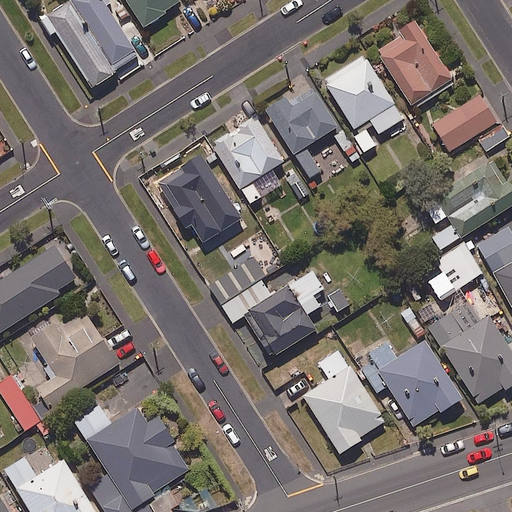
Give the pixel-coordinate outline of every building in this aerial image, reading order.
[(78,0),(70,6),(117,77),(140,61),(100,0),(78,0)] [(124,0),(142,28),(167,13),(164,8),(177,0),(124,0)] [(117,77),(70,6),(42,24),(53,41),(58,38),(94,92),(117,77)] [(452,81),(412,19),(395,29),(399,35),(375,51),(412,107),(452,81)] [(365,128),(371,124),(377,133),(401,118),(363,55),(322,80),(352,129),(354,128),(357,133),(365,128)] [(303,146),(334,126),(309,86),(292,97),(289,92),(264,108),(292,152),(308,177),(318,170),(303,146)] [(495,121),(478,95),(430,124),(447,151),(495,121)] [(249,180),(281,161),(254,116),(245,122),(240,114),(224,123),(229,131),(210,143),(215,150),(205,156),(209,163),(219,157),(237,188),(247,204),(259,197),(249,180)] [(490,150),(509,137),(500,122),(476,138),(486,153),(490,150)] [(357,133),(350,138),(360,154),(375,145),(365,128),(357,133)] [(341,129),(332,136),(350,163),(360,156),(341,129)] [(474,137),(457,148),(466,162),(483,151),(474,137)] [(183,170),(164,182),(177,203),(169,207),(183,230),(190,226),(200,242),(238,219),(197,151),(178,163),(183,170)] [(511,203),(511,193),(489,158),(421,202),(434,223),(446,215),(451,223),(430,236),(439,250),(511,203)] [(292,164),(279,172),(289,189),(302,181),(292,164)] [(491,272),(511,259),(511,222),(475,244),(491,272)] [(481,272),(462,242),(434,260),(453,290),(481,272)] [(0,331),(62,292),(60,289),(78,278),(55,243),(0,278),(0,331)] [(214,280),(226,299),(282,262),(270,243),(214,280)] [(511,259),(491,272),(511,309),(511,259)] [(259,279),(220,304),(232,322),(243,315),(271,357),(314,328),(304,314),(318,305),(311,296),(323,288),(310,268),(285,285),(270,295),(259,279)] [(427,325),(477,402),(500,387),(502,390),(511,384),(511,356),(485,315),(479,319),(466,300),(427,325)] [(409,306),(399,313),(413,334),(423,327),(409,306)] [(57,317),(32,334),(50,363),(44,367),(51,378),(39,386),(53,406),(121,360),(87,309),(62,325),(57,317)] [(347,319),(332,328),(341,341),(355,331),(347,319)] [(386,384),(413,425),(436,410),(438,413),(461,398),(422,340),(396,357),(386,342),(368,353),(374,362),(362,370),(376,391),(386,384)] [(301,395),(338,453),(361,439),(359,436),(382,421),(338,349),(318,362),(328,378),(301,395)] [(42,419),(13,375),(0,383),(0,388),(26,429),(42,419)] [(112,422),(100,403),(76,419),(88,438),(111,472),(91,485),(108,511),(174,511),(171,506),(181,500),(169,481),(191,467),(174,441),(178,438),(162,415),(150,423),(138,405),(112,422)] [(48,417),(35,425),(44,439),(57,430),(48,417)] [(7,467),(33,511),(98,511),(65,458),(37,474),(26,455),(7,467)] [(0,511),(12,511),(2,495),(0,496),(0,511)]
